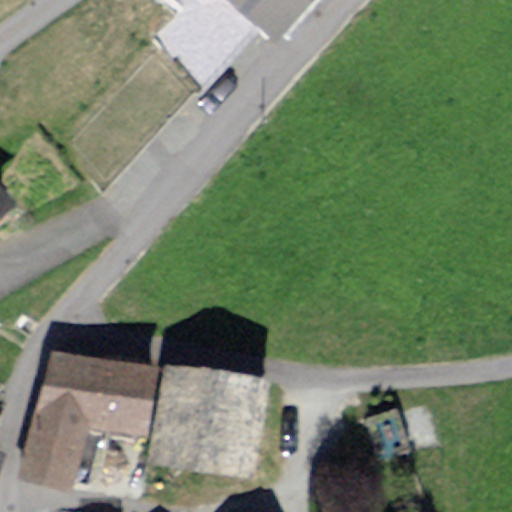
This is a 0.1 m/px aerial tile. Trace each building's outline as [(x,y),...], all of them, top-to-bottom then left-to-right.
[(214,0),(276,57),(328,0),(214,0)] [(187,92),(154,58),(115,97),(149,130),(187,92)] [(106,173),(149,130),(115,97),(72,139),(106,173)] [(0,209),(14,198),(0,181),(0,209)] [(142,426),(154,367),(54,347),(28,470),(74,480),(88,415),(142,426)] [(263,380),(173,364),(157,450),(247,466),(263,380)]
